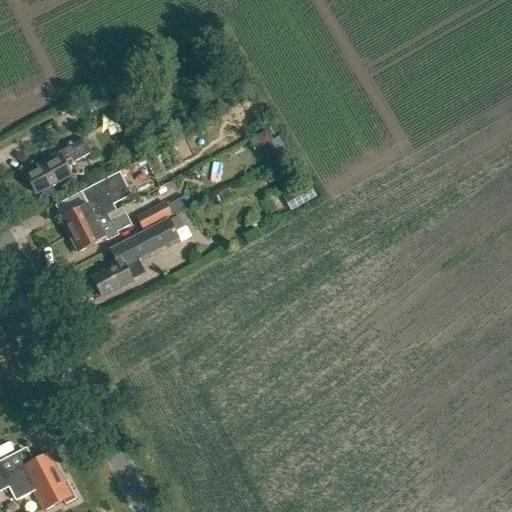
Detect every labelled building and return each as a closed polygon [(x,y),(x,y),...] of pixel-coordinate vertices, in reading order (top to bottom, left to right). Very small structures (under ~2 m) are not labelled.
[(84,106),(90,115),(108,105),(102,95),(84,106)] [(63,152),(59,154),(58,153),(36,165),(38,170),(25,177),(35,194),(70,175),(64,164),(68,162),(70,165),(91,154),(83,140),(62,151),(63,152)] [(60,219),(69,236),(107,216),(103,209),(128,195),(117,174),(90,189),(96,200),(60,219)] [(279,197),(287,211),(306,201),(298,186),(279,197)] [(212,194),(216,203),(229,196),(224,187),(212,194)] [(134,218),(139,228),(166,214),(160,204),(134,218)] [(69,236),(78,254),(105,240),(105,239),(131,226),(125,214),(110,222),(107,216),(69,236)] [(91,279),(100,297),(131,281),(131,280),(144,273),(137,260),(177,239),(173,231),(182,227),(177,217),(168,222),(168,221),(109,251),(117,266),(91,279)] [(0,350),(8,346),(0,330),(0,329),(0,350)] [(0,493),(8,489),(15,502),(33,493),(42,511),(43,511),(63,502),(65,505),(75,500),(65,481),(62,483),(47,454),(20,468),(20,469),(4,477),(0,469),(0,493)]
